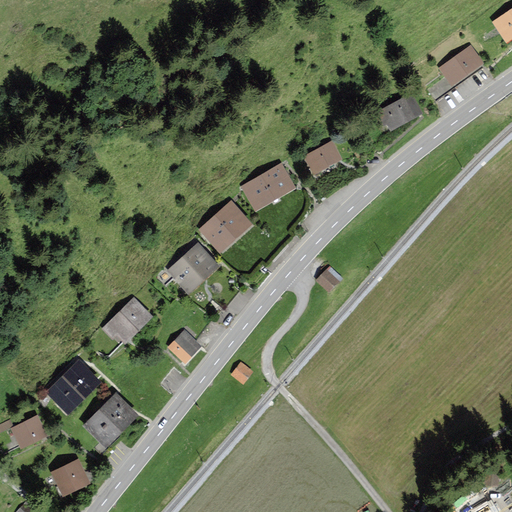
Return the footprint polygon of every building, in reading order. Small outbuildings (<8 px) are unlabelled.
[(511,10),(495,22),(506,37),(511,32),(511,10)] [(442,68),(447,75),(454,70),(460,65),(469,77),(483,68),(469,48),(442,68)] [(460,65),(454,70),(463,82),(469,77),(460,65)] [(456,87),(463,82),(454,70),(447,75),(456,87)] [(456,87),(447,75),(441,79),(449,91),(456,87)] [(449,91),(441,79),(434,84),(443,96),(449,91)] [(443,96),(434,84),(427,89),(436,101),(443,96)] [(393,124),(406,117),(407,118),(416,113),(410,102),(413,100),(411,96),(378,113),(384,124),(390,120),(393,124)] [(331,144),(307,156),(313,168),(318,165),(319,168),(336,159),(333,154),(335,152),(331,144)] [(279,169),(247,187),(257,204),(289,186),(279,169)] [(220,246),(245,224),(230,207),(205,229),(220,246)] [(188,287),(212,265),(197,249),(173,271),(188,287)] [(327,271),(317,281),(328,291),(338,281),(327,271)] [(146,317),(133,303),(112,324),(125,338),(146,317)] [(170,347),(184,360),(198,344),(185,331),(170,347)] [(241,364),(233,374),(243,382),(250,372),(241,364)] [(95,382),(78,365),(51,392),(68,409),(95,382)] [(116,399),(89,425),(106,442),(132,415),(116,399)] [(36,418),(14,429),(22,446),(45,435),(36,418)] [(63,492),(87,480),(78,462),(55,474),(63,492)] [(487,483),(496,484),(497,468),(488,467),(487,483)] [(17,511),(35,511),(26,503),(17,511)]
